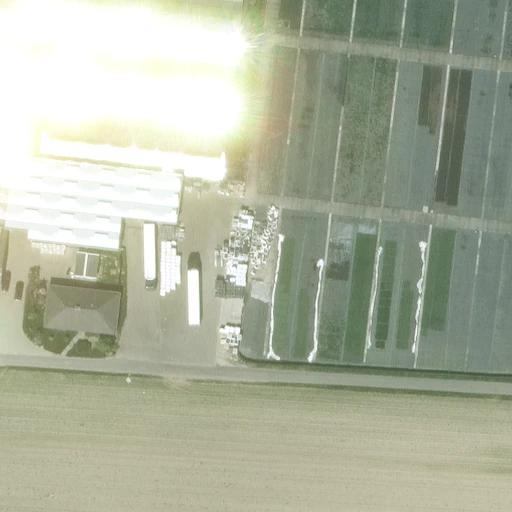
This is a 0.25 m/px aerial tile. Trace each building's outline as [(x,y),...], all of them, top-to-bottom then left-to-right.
[(242,6),(188,0),(0,0),(0,32),(33,36),(32,44),(0,40),(0,95),(26,98),(25,106),(0,103),(0,157),(19,159),(18,167),(13,216),(32,219),(33,209),(35,209),(39,173),(40,162),(222,183),(228,129),(46,108),(47,101),(229,121),(235,68),(53,47),(54,39),(236,60),(242,6)] [(18,167),(0,165),(0,224),(6,225),(6,220),(12,221),(13,216),(18,167)] [(73,169),(71,169),(69,170),(68,170),(66,171),(65,173),(64,177),(65,179),(66,181),(67,182),(69,184),(72,184),(74,184),(76,183),(77,182),(78,181),(79,179),(79,178),(79,176),(79,175),(78,173),(77,171),(75,170),(73,169)] [(47,173),(39,173),(35,209),(42,210),(44,198),(46,177),(47,177),(47,173)] [(47,177),(46,177),(44,198),(62,200),(64,185),(64,179),(47,177)] [(105,190),(64,185),(62,200),(104,205),(105,190)] [(62,200),(44,198),(42,210),(35,209),(33,209),(32,219),(30,240),(98,247),(104,205),(62,200)] [(118,298),(50,290),(46,328),(78,332),(79,327),(115,331),(118,298)]
